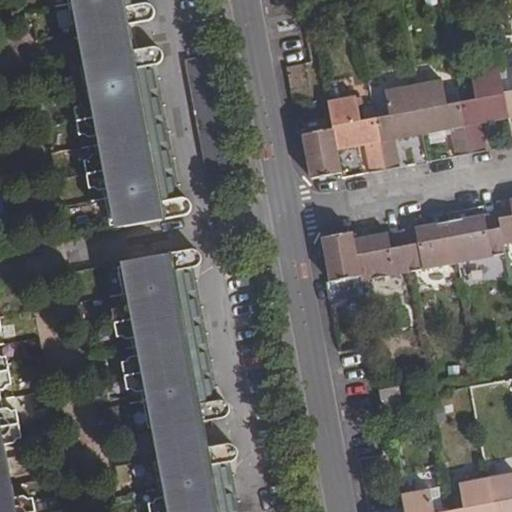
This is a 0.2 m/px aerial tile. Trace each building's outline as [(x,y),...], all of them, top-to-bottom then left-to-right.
[(88,29),(88,32),(113,28),(114,35),(111,36),(114,47),(117,46),(118,54),(93,58),(94,62),(81,64),(88,101),(83,102),(80,106),(75,107),(81,136),(85,136),(90,138),(94,137),(97,153),(93,155),(90,158),(85,160),(90,188),(95,188),(100,191),(104,190),(111,226),(124,224),(125,227),(153,222),(160,221),(184,216),(186,216),(188,215),(191,212),(192,208),(192,204),(190,201),(188,200),(186,198),(182,198),(176,199),(151,66),(158,64),(161,63),(162,62),(163,60),(164,58),(164,56),(164,53),(163,52),(162,50),(160,49),(158,48),(155,47),(132,51),(126,26),(151,21),(153,19),(154,17),(155,13),(155,9),(153,6),(150,5),(148,4),(145,4),(140,5),(138,0),(68,0),(74,31),(88,29)] [(113,28),(88,32),(93,58),(118,54),(117,46),(114,47),(111,36),(114,35),(113,28)] [(209,55),(185,60),(202,152),(227,148),(209,55)] [(475,99),(461,102),(471,154),(485,152),(480,124),(509,118),(504,93),(499,70),(471,75),(475,99)] [(457,157),(471,154),(461,102),(447,104),(442,80),(413,86),(423,135),(452,129),(457,157)] [(389,115),(375,118),(385,171),(399,168),(394,140),(423,135),(413,86),(385,91),(389,115)] [(371,173),(385,171),(375,118),(361,120),(357,97),(328,102),(333,129),(337,151),(366,145),(371,173)] [(337,151),(333,129),(303,135),(311,179),(341,174),(337,151)] [(227,148),(202,152),(210,193),(234,188),(227,148)] [(511,200),(496,203),(498,213),(504,245),(511,243),(511,200)] [(504,245),(498,213),(465,219),(467,228),(451,230),(458,263),(506,255),(504,245)] [(451,230),(467,228),(465,219),(450,222),(451,230)] [(450,222),(435,225),(436,233),(451,230),(450,222)] [(436,233),(435,225),(402,231),(410,272),(458,263),(451,230),(436,233)] [(410,272),(402,231),(369,237),(370,246),(355,248),(360,277),(362,281),(410,272)] [(354,240),(352,233),(322,238),(331,282),(360,277),(355,248),(354,240)] [(355,248),(370,246),(369,237),(354,240),(355,248)] [(163,430),(191,424),(198,423),(224,418),(225,418),(226,417),(228,416),(229,414),(230,413),(230,411),(230,409),(230,407),(229,405),(227,403),(226,402),(225,402),(222,400),(213,402),(208,403),(205,390),(211,389),(191,281),(185,282),(183,270),(188,268),(196,267),(198,266),(200,265),(201,262),(202,261),(202,257),(201,255),(200,254),(199,252),(197,251),(194,250),(191,250),(166,254),(159,256),(131,261),(132,265),(119,267),(126,303),(121,304),(118,308),(113,309),(119,339),(123,338),(128,340),(132,340),(136,356),(131,357),(128,361),(123,362),(128,391),(133,390),(138,393),(142,392),(149,428),(162,426),(163,430)] [(247,258),(223,262),(248,395),(272,391),(247,258)] [(0,460),(3,460),(1,446),(15,444),(17,439),(22,439),(17,411),(12,412),(8,408),(3,409),(0,393),(4,392),(7,386),(12,385),(6,358),(2,359),(0,357),(0,332),(1,333),(0,324),(0,460)] [(380,390),(384,410),(403,405),(400,386),(380,390)] [(211,389),(205,390),(208,403),(213,402),(211,389)] [(191,424),(163,430),(168,456),(196,450),(203,449),(198,423),(191,424)] [(229,444),(203,449),(196,450),(168,456),(169,459),(155,462),(162,498),(157,498),(154,503),(150,504),(150,511),(234,511),(227,476),(222,477),(220,464),(225,463),(232,462),(234,461),(236,459),(237,457),(238,455),(238,453),(238,451),(237,449),(236,447),(235,446),(234,445),(232,444),(229,444)] [(12,485),(7,459),(3,460),(0,460),(0,486),(9,485),(12,485)] [(511,511),(511,474),(488,479),(493,511),(511,511)] [(463,508),(449,511),(493,511),(488,479),(459,484),(463,508)] [(0,511),(36,511),(34,498),(29,499),(25,496),(11,498),(9,485),(0,486),(0,511)] [(449,511),(441,511),(434,511),(431,490),(402,495),(404,511),(449,511)]
